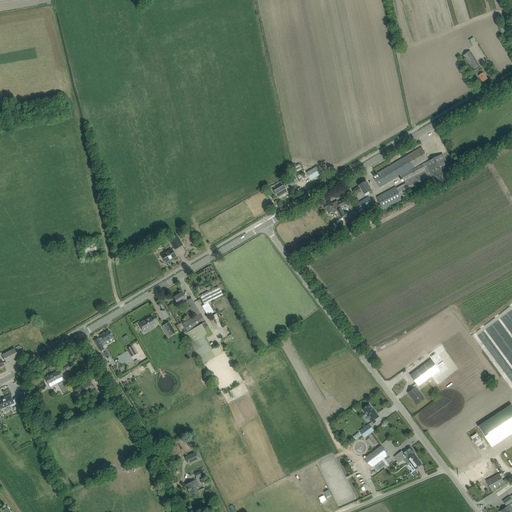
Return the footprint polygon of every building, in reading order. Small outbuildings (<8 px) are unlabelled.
[(471,51),(463,55),(472,69),(474,68),(479,65),(471,51)] [(475,70),(473,71),(474,73),(477,77),(479,76),(483,82),(488,79),(485,75),(482,69),(481,69),(478,71),(477,69),(475,70)] [(429,159),(424,151),(422,147),(378,173),(380,176),(375,180),(380,188),(429,159)] [(381,204),(372,209),(374,214),(379,212),(381,216),(383,215),(381,211),(453,173),(443,154),(425,163),(401,175),(406,183),(396,188),(396,187),(377,197),(381,204)] [(311,181),(321,175),(317,166),(306,172),(311,181)] [(294,175),(288,178),(292,185),(298,182),(294,175)] [(360,186),(359,187),(353,190),(357,196),(363,193),(366,196),(368,195),(367,193),(372,190),(367,181),(365,182),(365,181),(362,182),(362,184),(359,185),(360,186)] [(288,192),(284,184),(274,190),(278,198),(288,192)] [(373,204),(369,196),(357,203),(362,211),(373,204)] [(324,205),(329,213),(332,211),(333,212),(334,212),(337,211),(341,218),(345,215),(341,207),(348,203),(345,199),(338,203),(337,201),(333,204),(331,201),(324,205)] [(359,214),(356,209),(352,202),(347,204),(354,217),(359,214)] [(176,235),(169,239),(175,249),(182,245),(176,235)] [(89,253),(100,251),(98,244),(88,245),(89,253)] [(162,255),(163,257),(166,262),(176,256),(172,250),(162,255)] [(204,304),(223,295),(218,286),(200,296),(204,304)] [(184,300),(186,299),(182,292),(173,297),(179,307),(186,303),(184,300)] [(188,301),(187,301),(188,302),(190,306),(189,307),(194,314),(199,311),(191,298),(188,301)] [(211,314),(217,311),(211,301),(205,304),(211,314)] [(195,316),(182,324),(188,332),(185,334),(202,364),(207,361),(204,354),(213,349),(206,338),(213,334),(200,313),(195,316)] [(155,321),(158,319),(156,317),(153,318),(152,316),(144,321),(144,320),(138,324),(143,332),(147,329),(156,323),(155,321)] [(117,334),(133,327),(131,322),(115,329),(117,334)] [(169,322),(162,326),(166,333),(168,337),(175,333),(173,329),(169,322)] [(109,330),(101,335),(102,337),(98,339),(98,338),(94,340),(100,351),(104,349),(103,346),(106,344),(105,342),(113,337),(109,330)] [(18,356),(16,351),(21,348),(20,345),(2,355),(6,363),(18,356)] [(125,351),(128,359),(136,356),(133,348),(125,351)] [(414,389),(408,393),(413,400),(414,399),(418,404),(422,400),(424,398),(416,387),(430,377),(439,370),(431,360),(415,372),(411,375),(416,383),(412,387),(414,389)] [(58,380),(62,377),(58,370),(51,375),(50,374),(45,377),(49,385),(58,380)] [(78,389),(75,391),(78,396),(81,395),(93,389),(95,388),(93,385),(93,386),(91,383),(92,382),(91,380),(77,387),(78,389)] [(11,407),(17,405),(21,404),(18,397),(14,399),(15,400),(13,401),(10,395),(5,397),(5,398),(0,400),(0,408),(0,409),(10,405),(11,407)] [(27,406),(32,416),(40,412),(35,402),(27,406)] [(363,409),(372,422),(379,417),(374,410),(374,411),(369,404),(363,409)] [(511,407),(510,404),(477,427),(491,448),(511,433),(511,407)] [(360,431),(365,438),(374,430),(369,424),(360,431)] [(382,446),(364,459),(371,468),(377,464),(382,460),(389,455),(382,446)] [(402,451),(394,457),(398,463),(404,459),(408,465),(413,471),(415,469),(421,465),(418,460),(419,460),(414,454),(415,453),(410,447),(403,452),(402,451)] [(201,458),(198,451),(187,456),(190,463),(201,458)] [(480,469),(483,475),(492,470),(490,466),(484,469),(484,467),(480,469)] [(486,481),(490,488),(492,492),(506,484),(505,483),(510,481),(508,478),(503,481),(499,474),(486,481)] [(190,483),(186,485),(190,495),(195,492),(197,491),(198,491),(196,487),(199,486),(196,480),(193,482),(190,483)] [(511,499),(510,497),(503,501),(506,505),(507,507),(510,505),(511,502),(511,499)]
